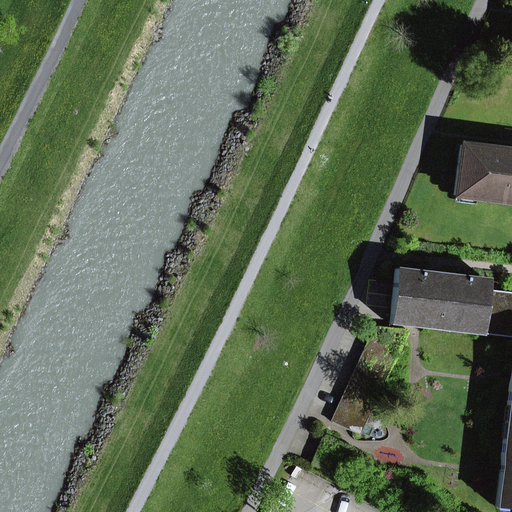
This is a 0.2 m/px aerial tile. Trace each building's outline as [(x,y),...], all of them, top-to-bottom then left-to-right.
[(498,151),(511,152),(511,146),(499,144),(498,151)] [(460,146),(454,196),(511,203),(511,152),(498,151),(460,146)] [(395,270),(388,324),(511,338),(511,293),(483,290),(484,280),(395,270)] [(359,436),(408,331),(376,327),(332,423),(359,436)] [(511,361),(495,508),(511,509),(511,361)] [(340,478),(352,452),(325,440),(313,466),(340,478)]
